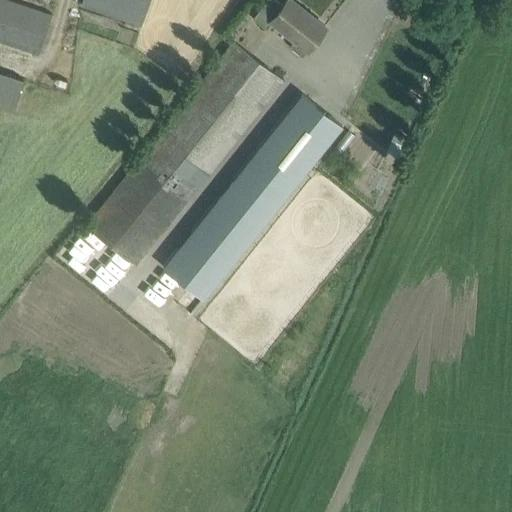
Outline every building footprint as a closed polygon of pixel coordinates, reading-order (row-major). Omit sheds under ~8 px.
[(0,0),(0,39),(39,53),(52,13),(12,0),(0,0)] [(141,24),(149,0),(81,0),(80,3),(141,24)] [(325,26),(292,0),(286,0),(282,5),(276,0),(266,0),(253,17),(265,26),(270,20),(295,40),(290,46),(302,55),(325,26)] [(132,263),(283,79),(235,40),(85,224),(132,263)] [(0,104),(11,108),(21,77),(0,70),(0,104)] [(417,84),(413,92),(421,95),(424,88),(417,84)] [(342,125),(301,93),(163,266),(203,299),(342,125)]
